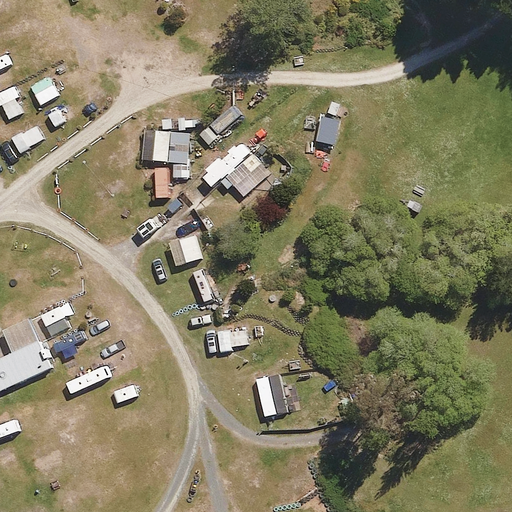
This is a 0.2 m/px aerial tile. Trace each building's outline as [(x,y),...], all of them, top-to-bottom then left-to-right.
[(225,133),(247,112),(237,101),(215,122),(225,133)] [(346,120),(327,115),(322,139),(340,143),(346,120)] [(183,116),(182,131),(177,131),(178,119),(166,118),(165,130),(149,129),(147,158),(178,160),(177,176),(193,177),(195,134),(196,127),(200,127),(200,117),(183,116)] [(225,135),(212,123),(200,136),(213,148),(225,135)] [(241,183),(245,189),(257,179),(260,183),(276,171),(253,141),(246,146),(244,143),(236,150),(238,153),(229,159),(227,156),(213,167),(216,171),(210,175),(218,185),(227,178),(235,188),(241,183)] [(237,333),(216,330),(213,352),(234,355),(237,333)] [(0,403),(61,374),(47,345),(0,367),(0,403)]
